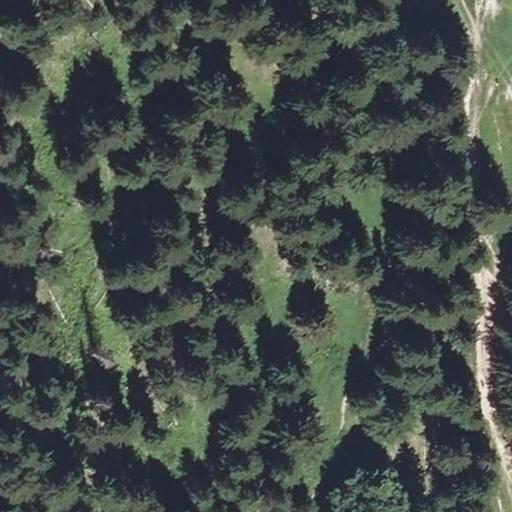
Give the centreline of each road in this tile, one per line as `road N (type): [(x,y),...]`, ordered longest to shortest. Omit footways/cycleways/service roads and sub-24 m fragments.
road 1 (track): [(482,247),(470,75),(482,0)]
road 2 (track): [(482,247),(502,302),(494,378),(511,484)]
